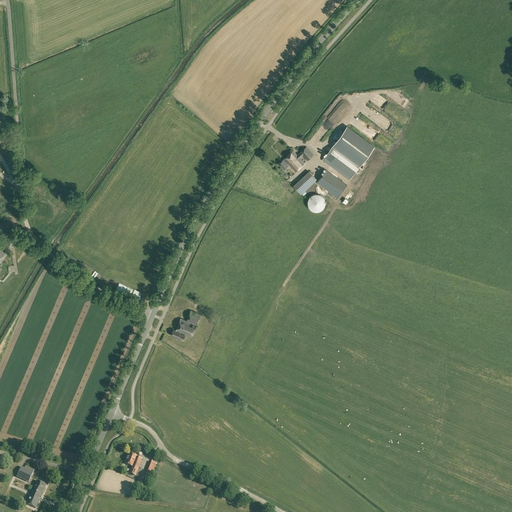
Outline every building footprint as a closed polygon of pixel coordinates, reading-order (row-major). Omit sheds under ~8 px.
[(364,112),(377,123),(382,117),(369,106),(364,112)] [(341,174),(349,179),(374,146),(347,126),(322,159),(341,174)] [(289,164),(295,171),(304,163),(300,158),(303,155),(307,160),(313,155),(306,147),(300,152),(297,155),(293,150),(284,159),(278,164),(284,170),(289,164)] [(317,182),(337,197),(346,185),(326,169),(317,182)] [(294,176),(288,171),(284,176),(290,180),(294,176)] [(293,185),(301,194),(316,179),(309,171),(293,185)] [(307,202),(307,203),(307,204),(308,205),(308,206),(308,207),(309,207),(309,208),(310,209),(311,210),(312,210),(313,211),(314,211),(315,211),(316,211),(317,211),(318,211),(319,211),(320,211),(320,210),(321,210),(322,210),(322,209),(323,209),(323,208),(324,207),(325,206),(325,205),(325,204),(325,203),(325,202),(325,201),(325,200),(325,199),(325,198),(324,198),(324,197),(323,196),(322,195),(321,195),(321,194),(320,194),(319,194),(319,193),(318,193),(317,193),(316,193),(315,193),(314,193),(313,194),(312,194),(311,195),(310,195),(310,196),(309,196),(309,197),(308,198),(308,199),(308,200),(307,201),(307,202)] [(1,237),(3,241),(13,236),(9,232),(8,233),(1,237)] [(181,318),(176,330),(180,332),(191,337),(201,314),(191,310),(186,321),(181,318)] [(129,473),(136,476),(142,460),(136,457),(137,457),(130,454),(126,464),(131,467),(129,473)] [(145,474),(152,477),(158,462),(152,460),(151,463),(150,462),(145,474)] [(16,478),(28,483),(34,470),(25,466),(24,468),(21,467),(16,478)] [(27,504),(36,508),(38,504),(38,505),(39,502),(46,486),(37,482),(27,504)]
